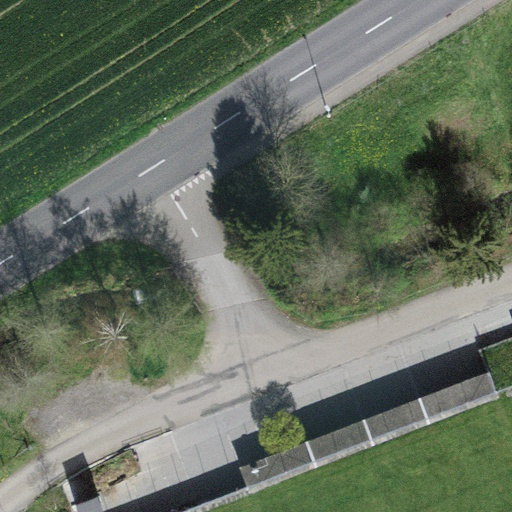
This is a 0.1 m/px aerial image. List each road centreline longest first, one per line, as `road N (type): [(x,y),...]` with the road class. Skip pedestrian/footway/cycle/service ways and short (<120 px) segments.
road 1 (secondary): [(420,0),(154,167)]
road 2 (unclassified): [(0,501),(66,455),(262,374)]
road 3 (unclassified): [(262,374),(511,281)]
road 4 (unclassified): [(154,167),(234,304),(262,374)]
road 5 (secondary): [(154,167),(0,264)]
